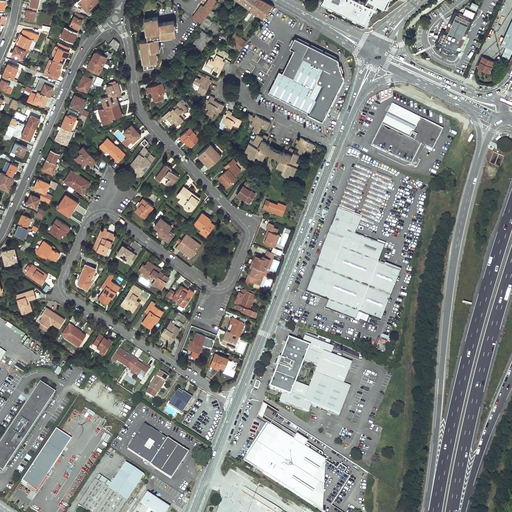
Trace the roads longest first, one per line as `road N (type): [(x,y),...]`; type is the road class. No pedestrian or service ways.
road 1 (residential): [(236,403),(62,285),(94,214),(110,213),(216,289),(231,282),(249,237),(141,113),(127,42)]
road 2 (motorway): [(476,162),(445,315),(426,511)]
road 3 (motorway): [(511,208),(469,348),(435,511)]
road 4 (secondary): [(336,146),(236,403)]
road 5 (motorway): [(451,511),(511,266)]
road 6 (residential): [(0,236),(94,34)]
road 7 (motorway): [(463,511),(511,369)]
road 8 (residential): [(230,89),(336,146)]
